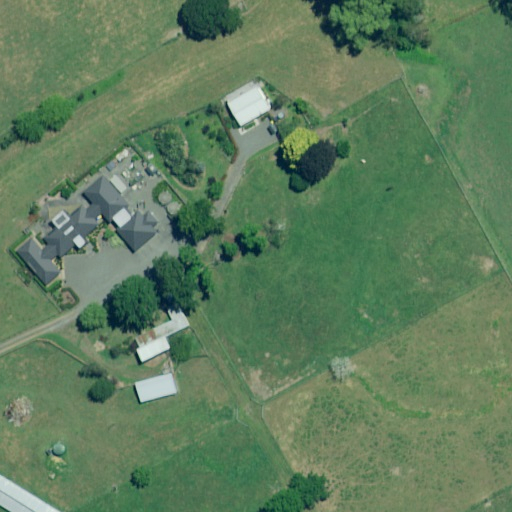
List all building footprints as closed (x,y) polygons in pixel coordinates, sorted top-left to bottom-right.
[(273,109),(260,86),(230,103),(243,126),(273,109)] [(54,221),(59,227),(46,239),(50,244),(44,249),(34,236),(18,249),(47,285),(63,272),(56,263),(78,245),(82,249),(90,242),(86,238),(102,224),(108,220),(111,224),(116,220),(123,228),(118,232),(136,255),(160,235),(155,228),(160,224),(150,212),(145,216),(141,212),(134,217),(128,210),(131,208),(105,176),(85,192),(95,204),(88,210),(85,206),(71,217),(66,211),(54,221)] [(173,348),(167,336),(141,350),(147,361),(173,348)] [(178,393),(173,374),(137,383),(142,402),(178,393)] [(61,511),(0,474),(0,504),(13,511),(61,511)]
